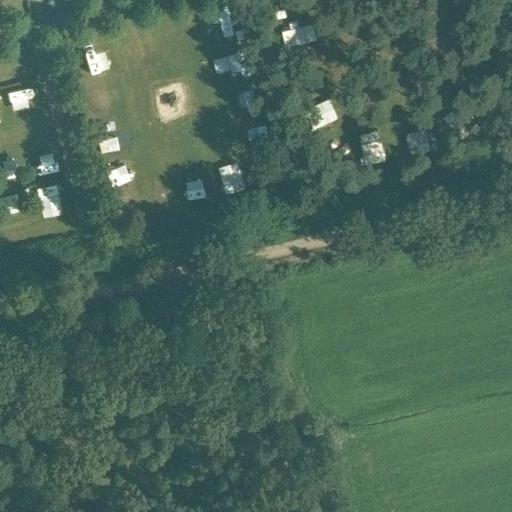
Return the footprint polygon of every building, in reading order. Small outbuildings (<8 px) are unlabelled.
[(233,13),(223,16),(230,37),(240,34),(233,13)] [(283,30),(289,45),(314,35),(308,20),(283,30)] [(223,73),(240,68),(234,48),(217,53),(223,73)] [(4,65),(6,76),(33,71),(32,61),(4,65)] [(11,88),(13,98),(32,94),(30,84),(11,88)] [(89,94),(94,115),(116,109),(111,88),(89,94)] [(245,91),(225,96),(232,117),(251,111),(245,91)] [(399,126),(406,157),(428,151),(420,121),(399,126)] [(382,140),(361,144),(364,164),(385,161),(382,140)] [(8,185),(25,182),(22,163),(5,166),(8,185)] [(166,183),(146,184),(148,207),(167,206),(166,183)] [(185,186),(187,201),(208,198),(206,183),(185,186)] [(42,189),(45,205),(58,202),(55,187),(42,189)]
